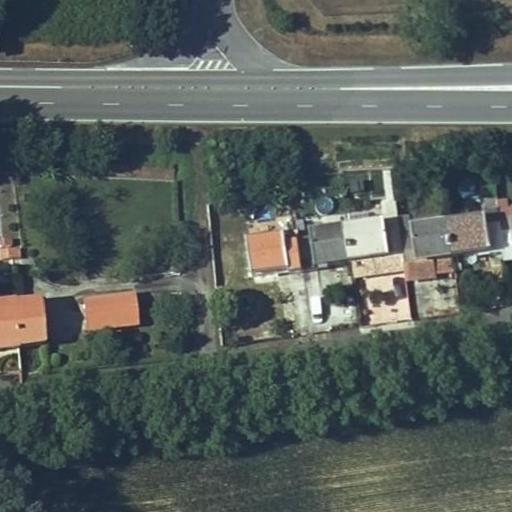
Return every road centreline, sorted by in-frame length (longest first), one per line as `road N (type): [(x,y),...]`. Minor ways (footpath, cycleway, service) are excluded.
road 1 (unclassified): [(0,426),(511,351)]
road 2 (primary): [(511,77),(238,94)]
road 3 (primary): [(238,94),(511,106)]
road 4 (primary): [(0,93),(238,94)]
